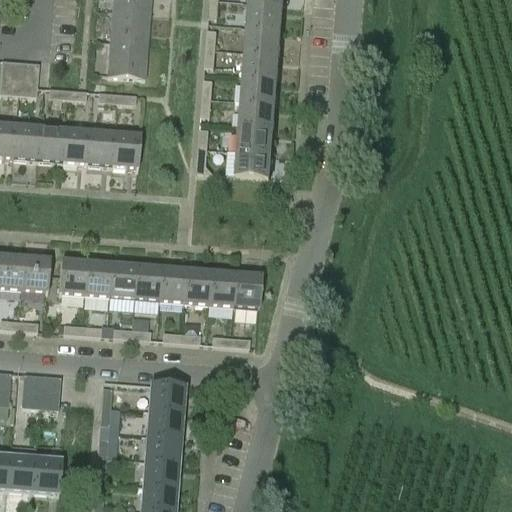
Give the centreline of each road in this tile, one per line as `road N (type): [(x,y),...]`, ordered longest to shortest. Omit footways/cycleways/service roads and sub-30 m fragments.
road 1 (residential): [(278,386),(337,170),(350,0)]
road 2 (residential): [(278,386),(0,363)]
road 3 (residential): [(244,511),(278,386)]
